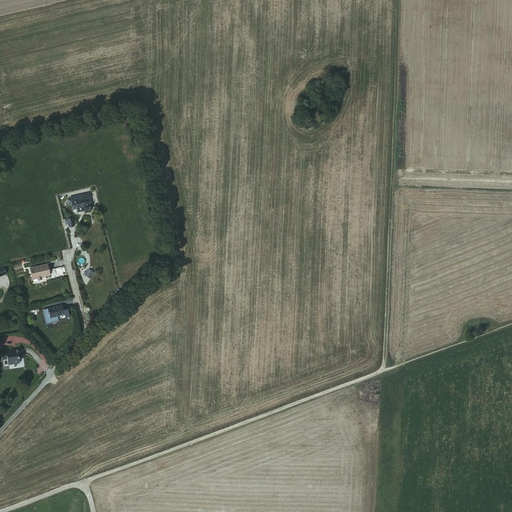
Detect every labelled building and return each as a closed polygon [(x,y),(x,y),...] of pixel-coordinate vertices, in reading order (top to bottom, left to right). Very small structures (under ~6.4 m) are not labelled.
[(72,199),(69,200),(65,201),(66,205),(70,204),(71,209),(75,208),(82,206),(84,211),(91,210),(89,203),(86,204),(85,199),(82,200),(73,202),(72,199)] [(0,273),(11,270),(10,264),(0,267),(0,273)] [(44,264),(26,268),(29,279),(34,278),(36,277),(47,275),(44,264)] [(62,318),(67,317),(64,308),(60,309),(59,305),(53,306),(53,307),(50,308),(50,307),(44,309),(40,310),(44,324),(55,321),(54,316),(62,315),(62,318)] [(17,362),(17,359),(17,357),(22,356),(21,349),(16,349),(5,351),(0,352),(1,359),(2,359),(3,366),(7,365),(7,364),(12,363),(13,363),(17,362)]
